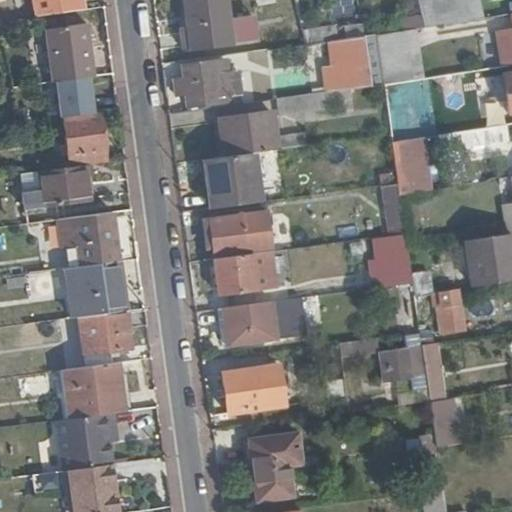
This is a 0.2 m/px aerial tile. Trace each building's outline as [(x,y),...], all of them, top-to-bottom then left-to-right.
[(30,0),(33,17),(87,10),(84,0),(30,0)] [(254,18),(230,20),(226,0),(184,0),(189,30),(182,31),(184,50),(257,42),(254,18)] [(258,0),(262,22),(287,19),(284,0),(258,0)] [(479,0),(417,0),(427,28),(485,19),(479,0)] [(87,24),(47,31),(54,83),(95,78),(87,24)] [(302,30),(307,47),(335,43),(336,43),(334,26),(302,30)] [(511,29),(498,31),(504,66),(511,64),(511,29)] [(414,81),(407,32),(378,37),(385,86),(414,81)] [(372,88),(366,39),(336,43),(335,43),(338,63),(326,64),(330,94),(372,88)] [(307,47),(266,52),(266,56),(259,57),(260,64),(268,63),(269,71),(310,66),(307,47)] [(175,83),(177,98),(188,97),(190,109),(232,103),(231,98),(238,97),(234,68),(227,69),(226,62),(184,68),(186,81),(175,83)] [(435,83),(443,125),(457,122),(448,81),(435,83)] [(310,96),(277,101),(279,118),(312,114),(310,96)] [(256,153),(307,147),(306,138),(276,142),(272,114),(221,121),(226,157),(256,153)] [(86,165),(105,163),(99,117),(63,121),(70,168),(86,165)] [(469,129),(470,144),(507,143),(507,128),(469,129)] [(440,134),(439,144),(464,146),(464,135),(440,134)] [(421,138),(393,143),(399,185),(400,194),(428,190),(421,138)] [(32,173),(59,169),(57,152),(52,149),(29,152),(32,173)] [(263,203),(256,153),(226,157),(206,160),(212,209),(263,203)] [(91,202),(86,165),(70,168),(59,169),(32,173),(20,175),(24,210),(91,202)] [(400,194),(399,185),(383,188),(389,238),(406,236),(400,194)] [(79,268),(120,263),(113,213),(62,219),(66,249),(76,247),(79,268)] [(214,258),(272,250),(267,213),(209,221),(214,258)] [(511,280),(511,240),(511,233),(467,240),(475,287),(511,280)] [(383,254),(408,250),(406,236),(389,238),(380,239),(383,254)] [(278,287),(274,253),(254,255),(259,290),(278,287)] [(259,290),(254,255),(216,260),(221,295),(232,294),(259,290)] [(125,312),(127,312),(120,263),(79,268),(68,269),(74,319),(79,318),(125,312)] [(411,276),(415,294),(432,290),(427,272),(411,276)] [(416,329),(411,288),(399,290),(405,330),(416,329)] [(463,325),(457,290),(442,293),(447,328),(463,325)] [(306,336),(302,299),(273,302),(260,304),(234,308),(222,309),(227,347),(277,340),(306,336)] [(130,350),(125,312),(79,318),(84,356),(130,350)] [(422,347),(420,334),(403,337),(404,351),(408,380),(410,393),(428,391),(422,347)] [(446,398),(438,344),(424,347),(432,400),(446,398)] [(408,380),(404,351),(383,353),(387,383),(408,380)] [(258,371),(256,355),(221,360),(223,376),(258,371)] [(64,420),(125,411),(118,365),(58,373),(64,420)] [(263,411),(280,409),(275,369),(258,371),(263,411)] [(263,411),(258,371),(223,376),(228,416),(263,411)] [(118,432),(115,415),(58,423),(66,472),(108,466),(115,465),(112,443),(110,433),(118,432)] [(119,443),(118,432),(110,433),(112,443),(119,443)] [(249,442),(258,505),(293,500),(290,469),(297,468),(303,468),(299,435),(292,436),(249,442)] [(114,511),(108,466),(66,472),(62,472),(67,511),(114,511)] [(420,511),(446,511),(443,494),(419,497),(420,511)]
